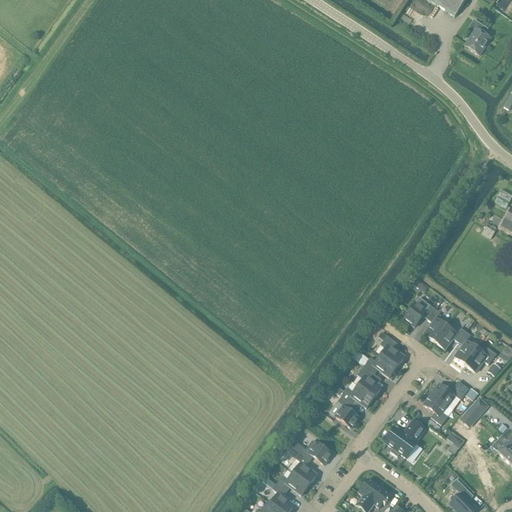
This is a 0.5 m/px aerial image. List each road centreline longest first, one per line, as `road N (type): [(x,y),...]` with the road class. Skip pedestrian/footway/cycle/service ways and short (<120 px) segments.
road 1 (track): [(239,511),(380,322),(493,149)]
road 2 (unclassified): [(493,149),(450,93),(310,0)]
road 3 (residential): [(363,461),(361,445),(426,355)]
